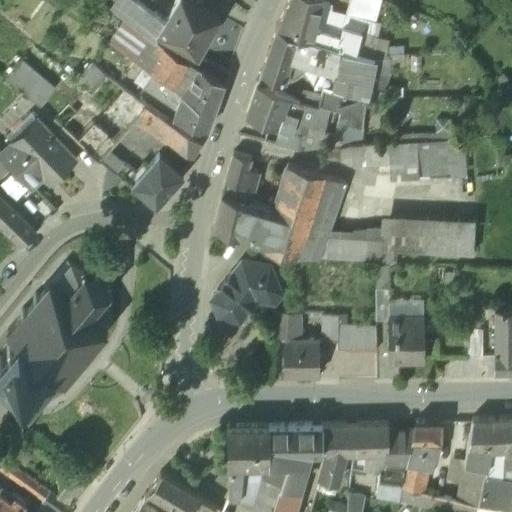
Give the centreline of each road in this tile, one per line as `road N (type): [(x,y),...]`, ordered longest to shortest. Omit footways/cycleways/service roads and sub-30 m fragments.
road 1 (secondary): [(193,409),(511,396)]
road 2 (unclassified): [(196,224),(265,0)]
road 3 (residential): [(0,296),(57,231),(87,222),(196,224)]
road 4 (unclassified): [(193,409),(186,295),(196,224)]
road 5 (secondary): [(96,511),(154,441),(193,409)]
